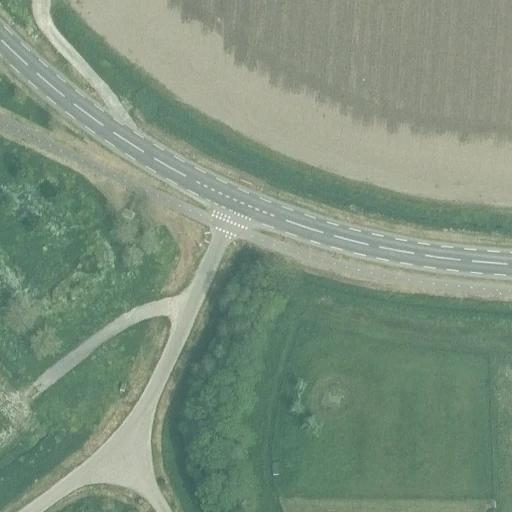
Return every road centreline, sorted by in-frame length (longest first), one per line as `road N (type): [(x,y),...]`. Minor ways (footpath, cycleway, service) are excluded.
road 1 (secondary): [(237,202),(91,120),(0,39)]
road 2 (secondary): [(511,265),(367,245),(237,202)]
road 3 (unclassified): [(110,447),(165,363),(237,202)]
road 4 (track): [(11,408),(128,321),(173,307),(187,314)]
road 5 (track): [(109,131),(116,111),(41,19),(40,0)]
